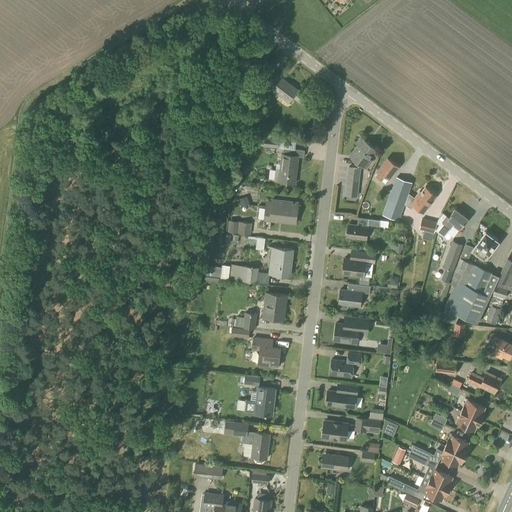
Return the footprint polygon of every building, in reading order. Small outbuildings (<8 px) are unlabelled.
[(254,84),(262,75),(259,73),(255,77),(254,75),(250,81),(254,84)] [(273,77),(267,73),(259,83),(265,88),(267,86),(289,103),(293,97),(302,104),(307,97),(275,73),(273,77)] [(278,148),(279,140),(252,137),(251,143),(258,143),(257,145),(263,145),(263,146),(278,148)] [(355,144),(356,145),(348,156),(366,170),(373,161),(368,157),(375,148),(361,137),(355,144)] [(279,169),(276,168),(274,181),(296,184),(299,157),(304,157),(305,150),(284,148),(283,153),(281,153),(279,169)] [(389,180),(399,167),(387,158),(377,171),(379,172),(376,177),(381,181),(385,176),(389,180)] [(357,197),(359,178),(360,168),(349,167),(347,186),(346,196),(357,197)] [(393,198),(409,178),(401,172),(385,192),(393,198)] [(436,196),(425,187),(421,193),(420,192),(411,204),(423,213),(436,196)] [(298,203),(271,200),(271,201),(267,201),(266,209),(264,220),(277,222),(277,220),(296,222),(297,214),(299,213),(299,208),(297,208),(298,203)] [(467,219),(455,210),(449,218),(443,214),(437,221),(435,231),(444,237),(451,228),(453,225),(459,229),(460,228),(461,228),(467,219)] [(434,233),(437,222),(421,218),(419,229),(434,233)] [(380,220),(368,219),(368,224),(388,227),(389,221),(380,219),(380,220)] [(250,235),(251,223),(228,220),(227,232),(250,235)] [(346,237),(367,240),(369,226),(348,223),(346,237)] [(485,233),(471,252),(483,261),(487,260),(490,256),(489,254),(498,242),(496,241),(498,239),(493,236),(492,238),(485,233)] [(253,249),(269,249),(269,240),(252,240),(253,249)] [(449,283),(463,245),(452,241),(442,268),(445,269),(441,280),(449,283)] [(290,276),(293,250),(272,248),(269,274),(290,276)] [(375,264),(376,253),(361,252),(360,261),(344,259),(342,274),(364,277),(366,263),(375,264)] [(454,287),(444,308),(478,323),(490,293),(495,285),(499,276),(467,261),(460,258),(459,257),(449,285),(454,287)] [(511,260),(507,259),(499,276),(495,285),(508,289),(511,290),(511,286),(511,285),(511,273),(511,271),(511,260)] [(222,265),(221,278),(228,279),(230,266),(222,265)] [(257,283),(259,268),(234,265),(232,280),(257,283)] [(369,294),(370,287),(357,285),(356,292),(340,290),(338,304),(339,304),(339,307),(340,309),(346,309),(348,308),(348,305),(360,307),(362,293),(369,294)] [(489,299),(488,303),(500,306),(503,298),(505,299),(508,289),(495,285),(489,299)] [(262,317),(284,320),(287,296),(266,293),(262,317)] [(496,324),(500,309),(491,306),(486,320),(496,324)] [(255,329),(257,313),(244,312),(244,317),(236,316),(234,327),(255,329)] [(367,334),(368,320),(345,317),(344,325),(336,324),(334,341),(357,343),(358,333),(367,334)] [(454,325),(453,335),(464,336),(465,324),(454,323),(454,325)] [(248,339),(249,330),(231,327),(230,336),(248,339)] [(511,358),(511,355),(511,344),(493,336),(490,342),(497,345),(493,354),(502,358),(503,355),(511,358)] [(462,338),(454,337),(453,345),(461,346),(462,338)] [(277,367),(280,365),(281,358),(279,356),(280,348),(268,347),(269,340),(253,338),(252,349),(260,350),(258,365),(277,367)] [(360,366),(362,353),(348,352),(347,361),(332,359),(330,375),(351,378),(353,365),(360,366)] [(455,374),(457,364),(436,361),(435,371),(455,374)] [(500,380),(486,374),(483,380),(471,374),(468,381),(480,386),(481,385),(495,391),(500,380)] [(259,386),(260,377),(245,375),(245,376),(244,382),(244,384),(259,386)] [(458,395),(460,389),(449,383),(446,390),(458,395)] [(355,409),(358,386),(342,384),(341,393),(328,391),(326,405),(345,407),(355,409)] [(238,399),(237,409),(245,410),(254,412),(254,414),(273,416),(276,388),(257,386),(256,401),(246,399),(246,400),(238,399)] [(379,387),(378,394),(386,395),(387,388),(379,387)] [(466,400),(461,410),(480,420),(483,415),(481,414),(484,408),(466,400)] [(461,410),(456,422),(474,430),(476,424),(478,425),(480,420),(461,410)] [(375,411),(373,417),(384,420),(385,414),(375,411)] [(441,429),(446,418),(436,413),(430,424),(441,429)] [(379,433),(380,420),(357,418),(355,430),(366,431),(379,433)] [(391,422),(384,419),(383,431),(386,433),(391,422)] [(267,457),(270,434),(248,432),(249,423),(226,420),(224,434),(242,436),(241,443),(253,444),(251,457),(255,458),(255,460),(256,462),(262,462),(264,460),(264,457),(267,457)] [(333,422),(332,421),(327,421),(326,422),(324,421),(322,438),(346,441),(348,424),(333,422)] [(444,446),(464,455),(467,447),(466,447),(468,443),(450,435),(444,446)] [(425,464),(430,453),(413,445),(408,456),(425,464)] [(461,462),(464,455),(444,446),(442,451),(437,449),(434,454),(458,465),(459,461),(461,462)] [(373,463),(374,453),(362,452),(361,461),(373,463)] [(397,464),(404,466),(408,454),(402,452),(397,464)] [(347,470),(349,457),(323,454),(322,467),(347,470)] [(216,466),(214,479),(221,480),(223,467),(216,466)] [(428,466),(423,478),(428,480),(448,490),(450,484),(449,484),(452,476),(435,468),(435,469),(428,466)] [(268,484),(269,476),(253,474),(252,482),(268,484)] [(411,494),(414,488),(388,476),(385,482),(411,494)] [(428,480),(423,478),(418,476),(415,483),(419,485),(418,489),(425,493),(426,492),(442,500),(444,494),(446,495),(448,490),(428,480)] [(475,486),(470,489),(474,496),(479,494),(475,486)] [(380,487),(378,497),(387,499),(389,489),(380,487)] [(269,500),(270,494),(257,492),(257,499),(255,498),(253,511),(269,511),(271,501),(269,500)] [(241,511),(242,504),(222,501),(223,496),(205,493),(204,507),(215,508),(214,511),(241,511)] [(419,500),(406,494),(402,501),(415,507),(419,500)]
